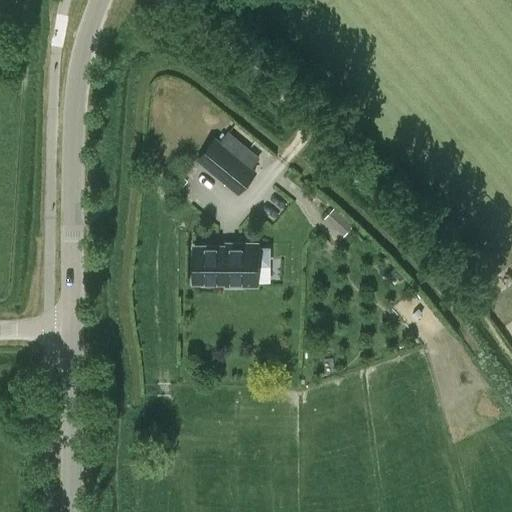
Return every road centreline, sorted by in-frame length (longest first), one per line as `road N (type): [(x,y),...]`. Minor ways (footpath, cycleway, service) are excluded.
road 1 (tertiary): [(70,332),(72,146),(82,42),(99,0)]
road 2 (tertiary): [(68,511),(70,332)]
